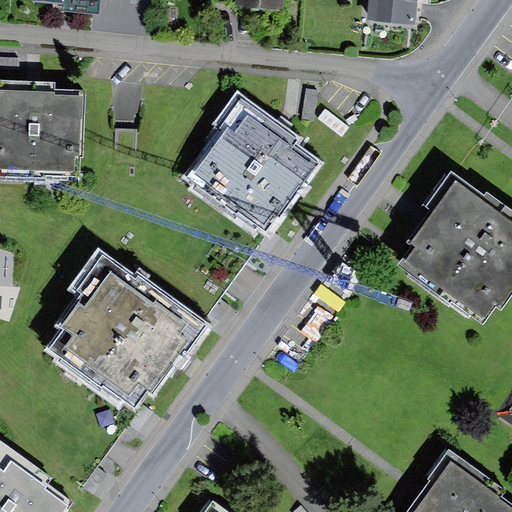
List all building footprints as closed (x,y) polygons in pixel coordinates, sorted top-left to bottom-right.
[(40,0),(54,1),(53,9),(66,10),(102,13),(102,0),(40,0)] [(369,0),(368,18),(417,23),(418,0),(369,0)] [(32,78),(0,77),(0,174),(46,176),(46,173),(80,174),(81,155),(84,155),(86,87),(56,86),(56,79),(32,78)] [(306,88),(302,118),(314,120),(319,90),(306,88)] [(286,124),(241,93),(219,124),(223,127),(189,175),(266,229),(278,213),(281,216),(319,161),(294,143),(300,134),(286,124)] [(138,129),(116,128),(115,163),(136,163),(138,129)] [(485,189),(452,165),(425,202),(430,205),(423,214),(406,238),(411,241),(397,262),(448,298),(451,294),(483,316),(495,298),(503,304),(511,291),(511,203),(487,186),(485,189)] [(271,229),(253,254),(263,261),(281,236),(271,229)] [(136,274),(103,251),(79,284),(85,288),(61,321),(65,324),(50,345),(135,406),(148,387),(153,391),(179,355),(186,345),(189,347),(208,320),(139,271),(136,274)] [(144,404),(130,425),(140,432),(154,411),(144,404)] [(53,475),(0,438),(0,511),(64,511),(73,500),(48,482),(53,475)] [(506,488),(448,446),(428,474),(431,477),(421,490),(405,511),(511,511),(511,500),(502,494),(506,488)] [(98,467),(84,487),(94,494),(108,474),(98,467)] [(233,511),(214,498),(203,511),(233,511)]
